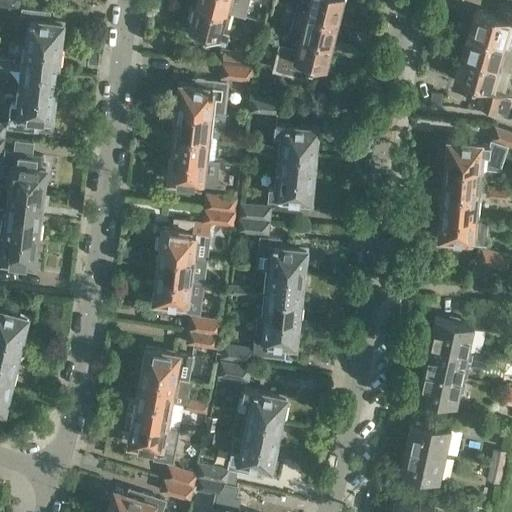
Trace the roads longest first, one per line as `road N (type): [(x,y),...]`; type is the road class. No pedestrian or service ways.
road 1 (residential): [(328,511),(354,394),(390,85),(413,0)]
road 2 (residential): [(52,476),(88,321),(130,0)]
